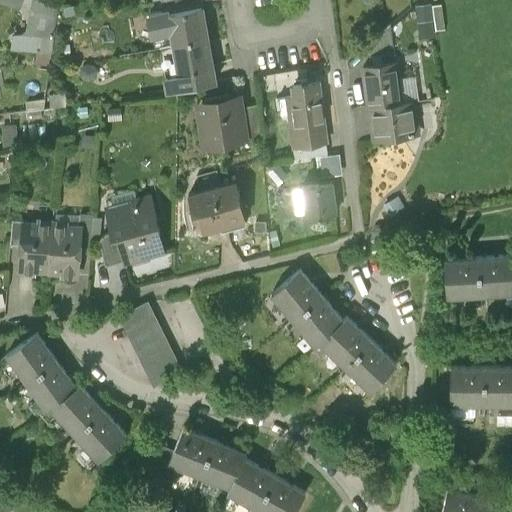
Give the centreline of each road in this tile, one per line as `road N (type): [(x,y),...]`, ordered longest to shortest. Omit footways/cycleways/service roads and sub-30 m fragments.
road 1 (residential): [(84,336),(109,371),(137,388),(277,418),(338,468),(368,511)]
road 2 (residential): [(408,511),(413,363),(376,300),(375,250)]
road 3 (residential): [(236,0),(246,52),(316,43),(308,0)]
